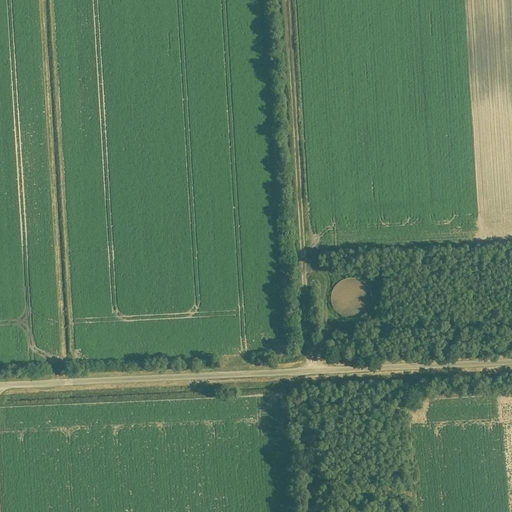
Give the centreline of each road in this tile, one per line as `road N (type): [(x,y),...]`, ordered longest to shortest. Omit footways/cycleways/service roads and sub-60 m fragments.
road 1 (unclassified): [(0,386),(511,363)]
road 2 (track): [(309,371),(286,0)]
